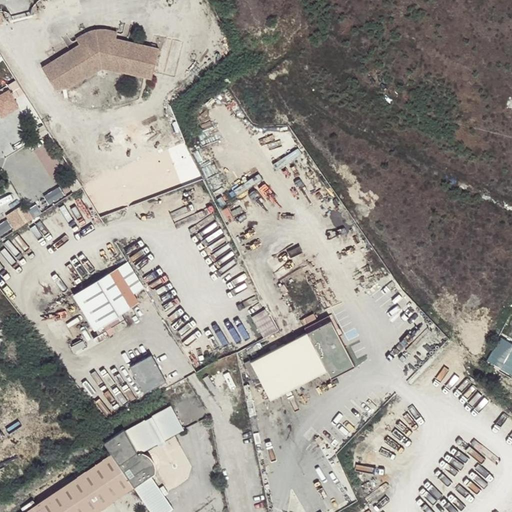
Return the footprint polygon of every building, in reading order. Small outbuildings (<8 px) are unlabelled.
[(71,40),(69,42),(73,49),(66,52),(40,69),(54,91),(67,89),(100,69),(151,80),(157,50),(126,43),(119,43),(120,33),(116,32),(111,31),(106,30),(103,30),(99,31),(97,31),(94,31),(92,32),(88,32),(85,34),(81,35),(78,37),(75,38),(73,39),(71,40)] [(122,33),(120,33),(119,43),(126,43),(127,33),(122,33)] [(73,49),(69,42),(62,45),(66,52),(73,49)] [(10,89),(0,95),(0,113),(2,117),(21,106),(10,89)] [(33,218),(24,204),(8,214),(17,228),(33,218)] [(122,312),(139,301),(118,267),(100,278),(122,312)] [(91,336),(110,325),(105,315),(86,326),(91,336)] [(331,319),(250,361),(269,396),(325,367),(331,377),(355,365),(331,319)] [(488,361),(511,373),(511,341),(501,336),(488,361)] [(143,387),(163,375),(152,354),(131,366),(143,387)] [(123,431),(104,442),(110,456),(131,490),(148,511),(168,511),(160,498),(157,491),(149,478),(136,456),(141,454),(157,445),(163,441),(183,431),(173,412),(176,411),(173,406),(124,432),(123,431)] [(136,456),(149,478),(153,475),(153,471),(153,466),(151,463),(148,459),(145,456),(141,454),(136,456)] [(110,456),(24,511),(97,511),(131,490),(110,456)]
